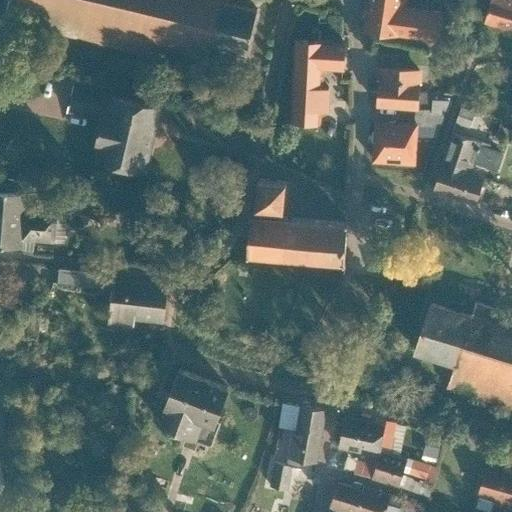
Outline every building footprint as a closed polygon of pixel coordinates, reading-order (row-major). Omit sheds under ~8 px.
[(7,0),(3,22),(201,65),(205,44),(215,2),(206,0),(7,0)] [(368,0),(362,31),(434,45),(441,10),(409,4),(409,0),(368,0)] [(511,0),(484,0),(481,20),(511,25),(511,0)] [(251,55),(261,12),(215,2),(205,44),(251,55)] [(341,40),(283,37),(279,131),(326,133),(328,92),(314,92),(315,65),(340,66),(341,40)] [(420,70),(373,69),(372,107),(419,108),(420,70)] [(152,174),(165,105),(68,86),(63,114),(104,121),(95,163),(152,174)] [(511,141),(511,88),(507,87),(500,108),(511,112),(503,139),(511,141)] [(435,134),(450,101),(430,96),(428,111),(414,111),(414,122),(414,135),(435,134)] [(459,121),(477,126),(482,109),(465,104),(459,121)] [(414,135),(414,122),(373,123),(373,161),(414,160),(414,135)] [(438,188),(472,199),(480,176),(462,170),(465,161),(494,171),(502,147),(458,131),(438,188)] [(257,179),(257,207),(287,208),(288,180),(257,179)] [(511,204),(511,187),(497,182),(492,197),(511,204)] [(28,195),(0,191),(0,247),(19,250),(21,239),(71,245),(75,215),(27,209),(28,195)] [(345,225),(247,222),(246,254),(344,257),(345,225)] [(163,286),(110,282),(107,325),(160,329),(163,286)] [(511,411),(511,306),(476,295),(467,319),(451,369),(444,389),(511,411)] [(467,319),(417,303),(401,352),(451,369),(467,319)] [(199,449),(220,389),(160,368),(146,407),(165,414),(158,435),(199,449)] [(330,411),(288,403),(273,483),(286,485),(291,462),(319,467),(330,411)] [(379,426),(340,416),(332,448),(370,458),(372,451),(379,426)] [(426,453),(439,457),(444,436),(431,433),(426,453)] [(372,451),(370,458),(365,476),(400,485),(406,460),(372,451)] [(501,475),(481,469),(474,494),(492,499),(490,507),(508,511),(511,511),(511,468),(504,466),(501,475)] [(331,511),(377,511),(382,495),(333,482),(325,510),(331,511)]
